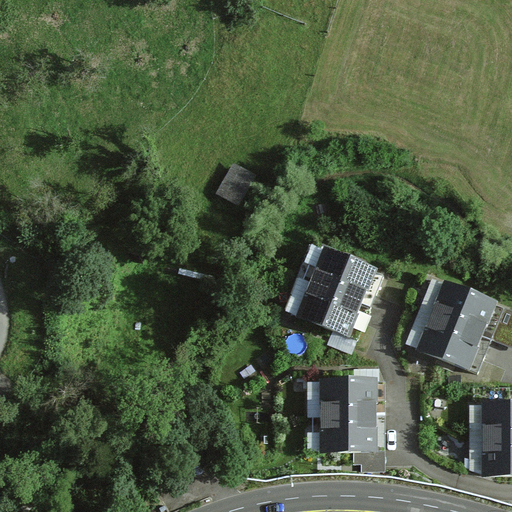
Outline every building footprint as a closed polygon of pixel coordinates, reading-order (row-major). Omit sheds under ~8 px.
[(233,160),(217,191),(239,203),(256,173),(233,160)] [(377,276),(326,254),(311,288),(362,310),(377,276)] [(484,339),(497,304),(446,284),(432,319),(484,339)] [(362,310),(311,288),(296,322),(347,345),(357,321),(362,310)] [(432,319),(418,355),(470,375),(484,339),(432,319)] [(321,387),(321,425),(383,425),(383,387),(321,387)] [(511,400),(481,401),(481,440),(511,439),(511,400)] [(383,463),(383,425),(321,425),(321,463),(383,463)] [(511,439),(481,440),(481,479),(511,479),(511,439)]
